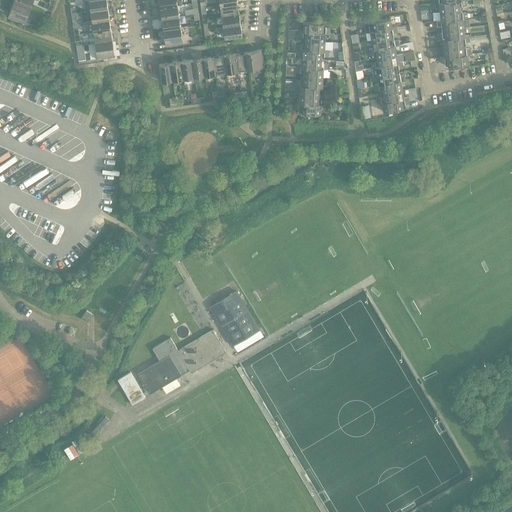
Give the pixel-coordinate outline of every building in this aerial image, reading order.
[(86,0),(84,0),(85,11),(108,8),(106,0),(86,0)] [(439,3),(439,4),(440,12),(462,9),(462,6),(466,5),(465,0),(461,0),(439,3)] [(30,8),(14,2),(8,17),(24,24),(30,8)] [(237,3),(220,5),(222,16),(239,13),(237,3)] [(178,5),(160,8),(162,19),(179,16),(178,5)] [(91,11),(92,21),(110,19),(108,8),(85,11),(85,12),(91,11)] [(440,12),(441,20),(441,21),(463,18),(463,19),(467,18),(467,13),(462,12),(462,9),(440,12)] [(239,13),(222,16),(223,27),(240,24),(239,13)] [(179,16),(162,19),(163,29),(181,27),(179,16)] [(391,27),(391,26),(390,18),(368,22),(368,26),(364,27),(365,33),(369,32),(369,31),(391,27)] [(441,26),(442,30),(464,27),(463,19),(463,18),(441,21),(441,20),(436,20),(437,26),(441,26)] [(92,21),(94,32),(111,30),(110,19),(92,21)] [(325,32),(325,33),(329,33),(330,28),(325,27),(326,23),(304,22),(303,30),(303,31),(325,32)] [(240,24),(223,27),(225,38),(242,36),(240,24)] [(369,31),(369,32),(371,40),(393,36),(392,33),(397,31),(396,26),(391,26),(391,27),(369,31)] [(181,27),(163,29),(166,46),(183,44),(181,27)] [(464,27),(442,30),(442,33),(438,34),(439,40),(443,39),(464,36),(464,35),(464,27)] [(94,32),(95,43),(113,40),(111,30),(94,32)] [(302,40),(314,41),(325,41),(325,33),(325,32),(303,31),(303,30),(299,30),(298,36),(303,37),(302,40)] [(443,39),(444,47),(465,45),(465,42),(469,40),(469,35),(464,35),(464,36),(443,39)] [(371,40),(372,48),(372,49),(395,45),(395,46),(399,45),(398,40),(394,40),(393,36),(371,40)] [(113,40),(95,43),(97,60),(115,57),(113,40)] [(301,58),(312,59),(313,52),(310,52),(311,49),(315,50),(316,48),(313,47),(314,41),(302,40),(302,43),(298,44),(298,49),(302,50),(301,58)] [(313,52),(312,59),(324,59),(324,56),(328,55),(328,50),(324,50),(325,41),(314,41),(313,47),(316,48),(315,50),(311,49),(310,52),(313,52)] [(372,48),(368,49),(369,55),(373,55),(374,58),(396,54),(395,46),(395,45),(372,49),(372,48)] [(444,47),(444,55),(445,56),(466,54),(466,55),(471,54),(470,49),(466,48),(465,45),(444,47)] [(246,52),(248,69),(258,68),(258,73),(264,72),(264,67),(265,67),(262,50),(246,52)] [(248,69),(246,52),(235,54),(237,71),(248,69)] [(224,55),(226,72),(237,71),(235,54),(224,55)] [(396,54),(374,58),(375,61),(370,63),(371,68),(376,67),(398,63),(398,62),(396,54)] [(445,56),(444,55),(440,56),(441,62),(445,62),(445,66),(467,63),(466,55),(466,54),(445,56)] [(213,57),(215,74),(226,72),(224,55),(213,57)] [(202,58),(205,75),(215,74),(213,57),(202,58)] [(191,60),(194,77),(205,75),(202,58),(191,60)] [(301,58),(301,66),(301,67),(323,68),(323,69),(327,69),(328,64),(323,62),(324,59),(312,59),(301,58)] [(181,61),(183,78),(194,77),(191,60),(181,61)] [(170,62),(172,80),(183,78),(181,61),(170,62)] [(376,67),(377,75),(399,71),(399,68),(403,66),(402,61),(398,62),(398,63),(376,67)] [(172,80),(170,62),(159,64),(161,81),(172,80)] [(300,76),(312,76),(323,77),(323,69),(323,68),(301,67),(301,66),(297,66),(296,71),(301,72),(300,76)] [(377,75),(378,83),(379,84),(401,80),(401,81),(405,80),(404,75),(400,75),(399,71),(377,75)] [(312,76),(300,76),(300,79),(296,79),(295,85),(300,86),(299,94),(310,94),(311,88),(308,87),(308,85),(313,86),(314,83),(311,83),(312,76)] [(311,88),(310,94),(321,95),(322,92),(326,91),(326,86),(322,85),(323,77),(312,76),(311,83),(314,83),(313,86),(308,85),(308,87),(311,88)] [(380,93),(391,91),(402,89),(401,81),(401,80),(379,84),(378,83),(374,84),(375,90),(380,90),(380,93)] [(393,103),(394,110),(395,110),(396,113),(403,112),(402,108),(406,108),(405,104),(409,102),(408,97),(404,98),(402,89),(391,91),(392,98),(395,98),(395,100),(390,101),(390,103),(393,103)] [(391,91),(380,93),(381,96),(377,98),(378,103),(382,103),(383,112),(394,110),(393,103),(390,103),(390,101),(395,100),(395,98),(392,98),(391,91)] [(310,101),(310,94),(299,94),(299,102),(294,102),(294,107),(298,108),(298,112),(309,113),(310,106),(312,106),(312,104),(307,103),(307,101),(310,101)] [(310,106),(309,113),(320,114),(321,105),(325,105),(326,100),(321,98),(321,95),(310,94),(310,101),(307,101),(307,103),(312,104),(312,106),(310,106)] [(236,287),(209,303),(234,344),(235,343),(239,350),(264,335),(260,328),(261,328),(236,287)] [(81,318),(87,322),(92,314),(86,310),(81,318)] [(150,393),(189,369),(191,373),(226,352),(213,329),(178,350),(170,338),(152,348),(160,361),(139,374),(150,393)] [(118,379),(132,403),(142,398),(144,396),(142,392),(133,377),(130,372),(118,379)] [(71,458),(80,453),(74,443),(65,448),(71,458)]
